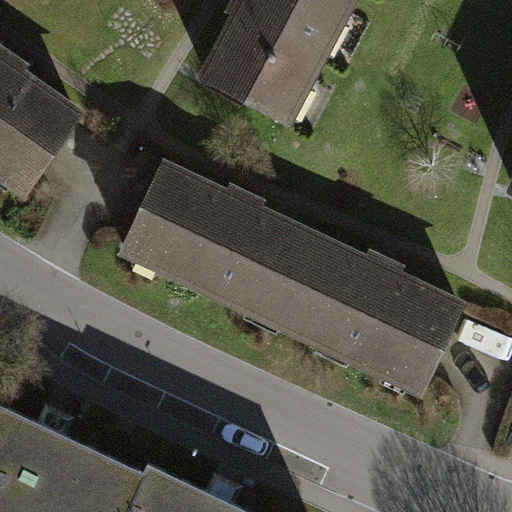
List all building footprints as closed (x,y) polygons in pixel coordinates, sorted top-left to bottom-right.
[(356,0),(241,0),(198,81),(287,128),(356,0)] [(77,101),(0,49),(0,171),(20,185),(77,101)] [(511,162),(499,187),(511,193),(511,162)] [(126,254),(271,323),(314,233),(169,165),(126,254)] [(460,303),(314,233),(271,323),(417,392),(460,303)] [(135,511),(144,491),(0,431),(0,511),(135,511)] [(144,491),(135,511),(225,511),(148,480),(144,491)]
